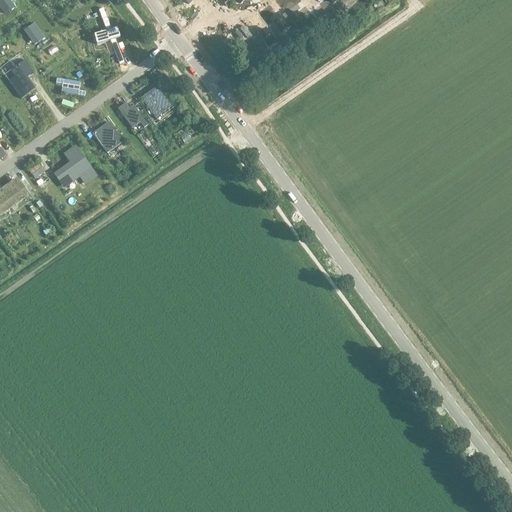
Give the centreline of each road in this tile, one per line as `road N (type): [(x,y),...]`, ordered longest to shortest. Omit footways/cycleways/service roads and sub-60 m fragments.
road 1 (tertiary): [(511,486),(179,42)]
road 2 (residential): [(179,42),(0,169)]
road 3 (track): [(241,127),(414,0)]
